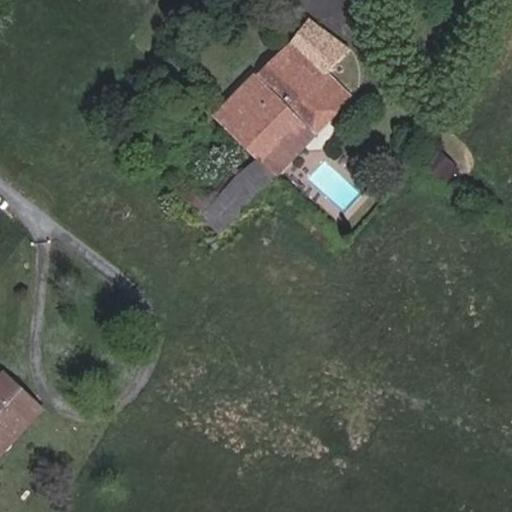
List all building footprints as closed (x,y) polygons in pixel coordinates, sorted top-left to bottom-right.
[(255,113),(234,136),(280,177),(300,155),(285,141),(303,123),(318,138),(359,96),(334,72),(351,54),(347,51),(315,20),(239,99),(255,113)] [(227,117),(221,124),(227,130),(233,123),(227,117)] [(300,155),(318,138),(303,123),(285,141),(300,155)] [(280,177),(234,136),(181,194),(205,216),(226,235),(280,177)] [(205,216),(181,194),(169,206),(195,228),(205,216)] [(25,413),(38,395),(15,376),(0,393),(0,462),(35,424),(25,413)]
